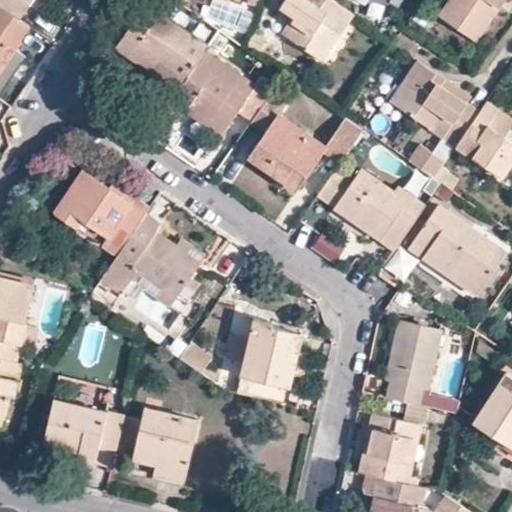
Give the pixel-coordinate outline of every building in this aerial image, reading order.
[(0,0),(0,6),(18,19),(31,0),(0,0)] [(177,88),(203,50),(207,45),(160,13),(169,0),(140,0),(145,3),(115,46),(177,88)] [(332,0),(283,0),(280,5),(294,15),(291,20),(296,23),(286,37),(319,60),(352,13),(332,0)] [(449,0),(439,15),(475,40),(502,0),(449,0)] [(18,19),(0,6),(0,67),(13,49),(19,42),(16,39),(26,24),(18,19)] [(296,23),(291,20),(282,34),(286,37),(296,23)] [(262,36),(252,32),(248,45),(258,49),(262,36)] [(0,67),(0,92),(25,58),(13,49),(0,67)] [(238,108),(253,118),(271,91),(274,87),(260,77),(253,85),(203,50),(177,88),(168,102),(183,112),(184,111),(191,100),(221,121),(227,125),(233,116),(233,115),(238,108)] [(430,79),(435,72),(417,60),(398,88),(406,93),(396,106),(453,146),(464,131),(477,112),(438,86),(430,79)] [(443,79),(435,72),(430,79),(438,86),(443,79)] [(389,102),(396,106),(406,93),(398,88),(389,102)] [(322,149),(324,146),(277,114),(286,100),(271,91),(253,118),(252,120),(265,130),(248,156),(295,188),(322,149)] [(220,134),(227,125),(221,121),(191,100),(184,111),(217,133),(220,134)] [(511,119),(485,101),(477,112),(464,131),(482,144),(472,158),(500,177),(511,159),(511,141),(504,136),(511,121),(511,119)] [(248,125),(252,120),(253,118),(238,108),(233,115),(233,116),(248,125)] [(343,154),(344,154),(362,129),(345,117),(327,143),(343,154)] [(340,161),(344,154),(343,154),(327,143),(324,146),(322,149),(323,150),(339,161),(340,161)] [(408,160),(433,177),(442,164),(443,161),(419,145),(408,160)] [(439,182),(452,190),(461,177),(442,164),(433,177),(439,182)] [(350,181),(333,207),(379,239),(380,238),(385,231),(386,231),(393,236),(399,240),(424,204),(396,185),(392,191),(359,168),(350,181)] [(55,210),(59,213),(84,176),(87,173),(83,169),(55,210)] [(317,195),(333,207),(350,181),(333,170),(317,195)] [(142,211),(108,187),(87,173),(84,176),(59,213),(78,225),(83,218),(83,219),(108,236),(104,243),(117,253),(144,213),(145,212),(142,211)] [(114,180),(108,187),(142,211),(145,212),(150,204),(138,196),(114,180)] [(432,192),(444,201),(452,190),(439,182),(432,192)] [(425,259),(475,294),(504,251),(436,205),(407,247),(425,259)] [(199,261),(175,245),(154,231),(159,224),(144,213),(117,253),(116,254),(176,295),(199,261)] [(102,243),(104,243),(108,236),(83,219),(83,218),(78,225),(102,243)] [(330,219),(322,231),(342,245),(351,233),(330,219)] [(388,245),(393,236),(386,231),(385,231),(380,238),(379,239),(388,245)] [(181,236),(175,245),(199,261),(205,254),(181,236)] [(402,246),(387,268),(405,280),(420,258),(402,246)] [(23,324),(32,284),(0,276),(0,356),(15,360),(19,344),(23,324)] [(241,375),(251,377),(289,387),(300,333),(270,325),(271,320),(253,317),(240,375),(241,375)] [(393,346),(386,377),(385,379),(391,381),(387,398),(417,404),(420,387),(426,388),(440,327),(399,318),(393,346)] [(37,327),(23,324),(19,344),(32,347),(37,327)] [(214,357),(190,340),(179,357),(202,374),(214,357)] [(379,375),(386,377),(393,346),(386,345),(379,375)] [(0,426),(1,426),(8,395),(12,395),(20,361),(15,360),(0,356),(0,426)] [(511,448),(511,445),(511,377),(504,372),(472,423),(511,448)] [(247,394),(251,377),(241,375),(240,375),(236,392),(248,395),(247,394)] [(77,455),(77,456),(112,464),(115,453),(123,416),(107,412),(53,400),(44,440),(45,440),(78,448),(77,455)] [(165,466),(162,477),(181,482),(196,419),(144,407),(140,420),(123,416),(115,453),(133,457),(165,465),(165,466)] [(377,475),(406,482),(419,423),(372,412),(358,471),(377,475)] [(42,448),(77,456),(77,455),(78,448),(45,440),(44,440),(42,448)] [(130,470),(162,477),(165,466),(165,465),(133,457),(133,458),(130,470)] [(426,511),(428,508),(419,506),(423,486),(406,482),(377,475),(369,510),(377,511),(426,511)] [(472,511),(448,496),(435,511),(472,511)]
